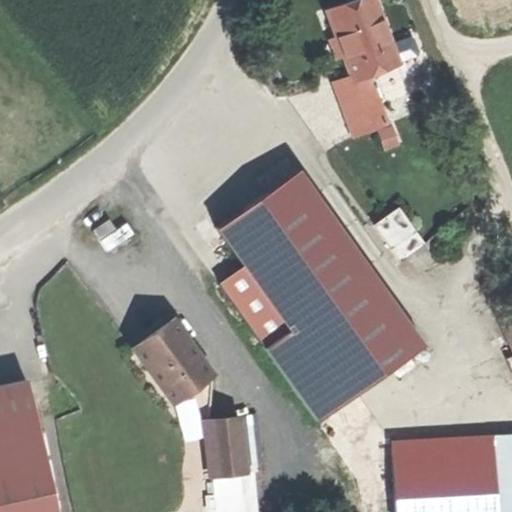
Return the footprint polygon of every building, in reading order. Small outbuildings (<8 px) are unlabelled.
[(374,0),(364,0),(325,15),(349,74),(351,80),(366,74),(386,66),(379,47),(391,42),(374,0)] [(385,122),(366,74),(351,80),(349,74),(331,81),(353,135),(385,122)] [(242,268),(287,330),(369,272),(296,169),(214,228),(242,268)] [(375,223),(400,261),(428,243),(403,205),(375,223)] [(92,230),(98,239),(113,228),(107,219),(92,230)] [(370,271),(369,272),(287,330),(242,268),(218,286),(316,422),(422,345),(370,271)] [(161,308),(121,338),(172,404),(211,375),(161,308)] [(511,317),(503,322),(511,340),(511,317)] [(0,511),(54,511),(26,380),(0,385),(0,511)] [(237,417),(207,421),(213,475),(243,472),(237,417)] [(494,511),(491,435),(391,440),(394,511),(494,511)]
